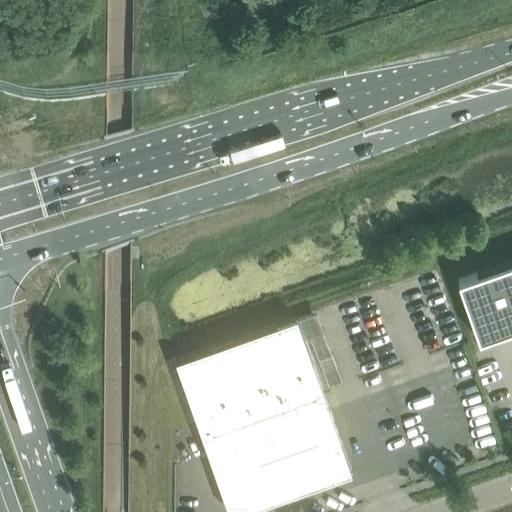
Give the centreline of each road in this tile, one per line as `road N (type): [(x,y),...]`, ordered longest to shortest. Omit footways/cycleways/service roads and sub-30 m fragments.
road 1 (primary): [(0,259),(511,93)]
road 2 (primary): [(511,50),(0,205)]
road 3 (unclassified): [(51,511),(0,369)]
